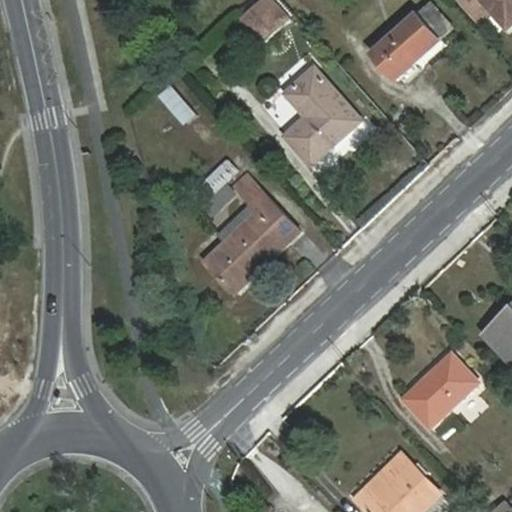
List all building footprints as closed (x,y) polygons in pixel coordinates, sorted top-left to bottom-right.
[(266,0),(242,21),(264,45),(290,23),(268,0),(266,0)] [(511,0),(483,0),(510,29),(511,26),(511,0)] [(456,29),(435,5),(422,16),(433,29),(443,40),(456,29)] [(421,15),(376,54),(400,81),(445,42),(443,40),(433,29),(422,16),(421,15)] [(314,166),(366,121),(318,69),(289,95),(309,118),(289,138),(314,166)] [(162,96),(187,125),(199,115),(174,86),(162,96)] [(222,193),(230,186),(242,174),(230,162),(210,181),(220,191),(222,193)] [(236,290),(263,265),(266,268),(303,234),(249,176),(238,187),(261,213),(209,263),(236,290)] [(199,191),(209,202),(220,191),(210,181),(199,191)] [(222,193),(206,208),(215,216),(238,193),(230,186),(222,193)] [(511,316),(491,336),(511,358),(511,316)] [(455,355),(407,400),(434,429),(481,384),(455,355)] [(410,463),(366,506),(371,511),(423,511),(442,494),(410,463)]
